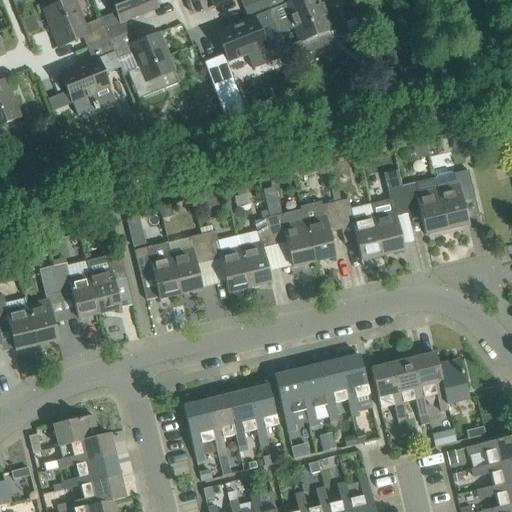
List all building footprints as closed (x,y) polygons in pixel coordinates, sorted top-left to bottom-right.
[(87,49),(109,41),(100,19),(84,26),(73,0),(68,0),(43,10),(58,47),(82,38),(87,49)] [(100,19),(109,41),(130,32),(125,20),(157,8),(153,0),(110,0),(116,13),(100,19)] [(211,0),(214,6),(229,0),(239,0),(243,8),(262,0),(211,0)] [(265,47),(256,27),(272,20),(264,0),(262,0),(243,8),(248,20),(216,32),(228,62),(265,47)] [(334,43),(335,43),(317,0),(296,0),(290,3),(289,0),(264,0),(272,20),(277,34),(293,27),(299,41),(283,48),(288,61),(333,43),(334,43)] [(369,8),(354,14),(362,34),(376,27),(369,8)] [(178,82),(174,71),(159,34),(135,44),(130,32),(109,41),(117,62),(133,56),(137,66),(128,70),(139,97),(178,82)] [(109,88),(101,68),(117,62),(109,41),(87,49),(91,61),(60,73),(67,91),(48,98),(53,111),(72,103),(74,109),(75,108),(78,116),(97,109),(91,95),(109,88)] [(237,85),(228,62),(225,55),(204,63),(215,93),(237,85)] [(0,125),(20,117),(5,80),(0,81),(0,125)] [(459,133),(458,133),(463,150),(492,143),(489,130),(459,133)] [(434,179),(447,230),(468,225),(462,201),(474,198),(468,171),(454,174),(457,186),(438,191),(435,179),(434,179)] [(425,235),(447,230),(434,179),(400,187),(407,214),(419,211),(425,235)] [(396,217),(407,214),(400,187),(387,190),(389,200),(371,204),(374,216),(372,217),(382,256),(404,251),(396,217)] [(382,256),(372,217),(353,221),(348,200),(333,203),(340,231),(341,230),(344,244),(356,241),(361,261),(382,256)] [(329,233),(340,231),(333,203),(321,206),(323,218),(303,223),(312,263),(335,257),(329,233)] [(312,263),(303,223),(284,228),(281,216),(267,219),(274,246),(286,243),(292,268),(312,263)] [(263,249),(274,246),(267,219),(254,222),(259,244),(240,248),(249,288),(271,283),(263,249)] [(249,288),(240,248),(220,253),(215,232),(201,235),(207,262),(219,260),(228,293),(249,288)] [(196,265),(207,262),(201,235),(187,238),(190,250),(170,255),(180,295),(202,289),(196,265)] [(180,295),(170,255),(167,243),(134,251),(140,279),(153,275),(158,300),(180,295)] [(105,254),(86,259),(89,274),(99,314),(120,309),(120,307),(114,281),(126,278),(119,251),(105,254)] [(66,264),(52,267),(59,294),(61,303),(73,300),(77,319),(99,314),(89,274),(69,279),(66,264)] [(52,267),(37,270),(44,297),(59,294),(52,267)] [(0,296),(0,324),(8,323),(14,348),(14,351),(36,346),(26,306),(7,311),(5,303),(3,295),(0,296)] [(48,301),(26,306),(36,346),(58,340),(48,301)] [(437,365),(435,354),(413,359),(423,398),(436,395),(440,411),(448,409),(447,405),(446,405),(437,365)] [(356,398),(368,395),(359,356),(338,361),(347,400),(347,401),(351,417),(360,415),(356,398)] [(427,414),(423,398),(413,359),(391,364),(401,404),(402,404),(414,400),(418,417),(427,414)] [(446,405),(447,405),(468,400),(459,360),(437,365),(446,405)] [(334,404),(347,401),(347,400),(338,361),(317,366),(326,405),(325,406),(329,421),(338,419),(334,404)] [(406,420),(402,404),(401,404),(391,364),(371,369),(380,409),(393,406),(397,422),(398,422),(400,421),(406,420)] [(313,408),(325,406),(326,405),(317,366),(296,371),(305,411),(304,411),(308,426),(317,424),(313,408)] [(291,414),(304,411),(305,411),(296,371),(274,376),(287,432),(295,430),(291,414)] [(277,424),(272,405),(268,386),(246,391),(256,431),(259,446),(264,466),(272,464),(268,444),(263,428),(277,424)] [(255,430),(256,431),(246,391),(225,396),(235,436),(234,435),(238,451),(247,449),(243,433),(255,430)] [(234,435),(235,436),(225,396),(205,401),(214,441),(213,440),(217,457),(226,454),(222,438),(234,435)] [(213,440),(214,441),(205,401),(183,407),(196,462),(205,460),(201,443),(213,440)] [(70,444),(97,437),(92,416),(53,425),(58,445),(58,446),(70,443),(70,444)] [(409,432),(406,420),(400,421),(398,422),(400,434),(409,432)] [(468,440),(485,435),(483,428),(466,432),(468,440)] [(362,430),(354,432),(355,436),(357,445),(358,445),(365,443),(362,430)] [(453,430),(432,435),(435,448),(456,443),(453,430)] [(75,465),(114,455),(109,434),(97,437),(70,444),(73,455),(56,459),(58,469),(75,465)] [(332,434),(319,437),(323,453),(336,450),(332,434)] [(32,454),(40,452),(36,435),(28,437),(32,454)] [(355,436),(343,438),(346,448),(357,445),(355,436)] [(488,466),(511,459),(511,437),(467,448),(469,456),(485,453),(488,465),(488,466)] [(307,444),(291,448),(294,460),(310,456),(307,444)] [(80,487),(119,477),(114,455),(75,465),(78,476),(61,480),(63,490),(80,486),(80,487)] [(493,487),(511,482),(511,459),(488,466),(488,465),(472,469),(474,478),(490,474),(493,486),(493,487)] [(30,476),(28,468),(11,472),(13,480),(30,476)] [(74,510),(113,502),(113,501),(125,498),(119,477),(80,487),(83,498),(66,502),(69,511),(74,510)] [(351,511),(374,511),(366,479),(357,481),(361,497),(349,500),(348,500),(351,511)] [(0,505),(9,503),(9,502),(4,482),(0,483),(0,505)] [(498,508),(511,504),(511,482),(493,487),(493,486),(477,490),(479,499),(495,495),(498,508)] [(351,511),(348,500),(349,500),(345,484),(336,486),(340,502),(328,505),(327,505),(328,511),(351,511)] [(328,511),(327,505),(328,505),(324,489),(316,491),(320,507),(307,510),(307,509),(306,510),(306,511),(328,511)] [(306,511),(306,510),(307,509),(303,494),(294,496),(298,511),(306,511)] [(275,511),(275,509),(263,511),(261,511),(258,497),(250,499),(252,511),(275,511)] [(239,511),(237,501),(229,503),(230,511),(239,511)] [(115,511),(113,502),(74,510),(74,511),(115,511)]
